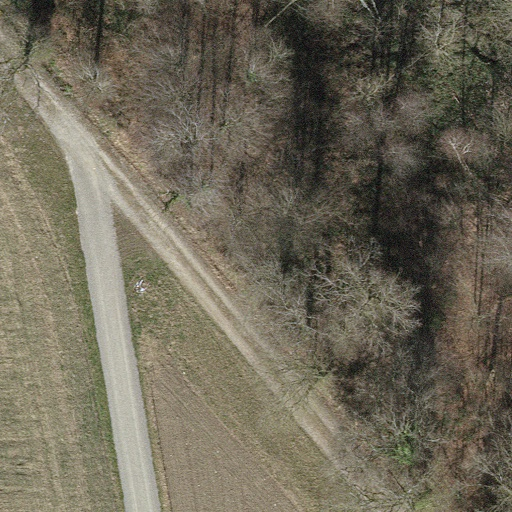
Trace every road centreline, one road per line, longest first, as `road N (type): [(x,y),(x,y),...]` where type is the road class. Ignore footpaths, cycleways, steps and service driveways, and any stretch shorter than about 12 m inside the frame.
road 1 (track): [(391,511),(85,146)]
road 2 (track): [(85,146),(147,511)]
road 3 (track): [(0,43),(85,146)]
